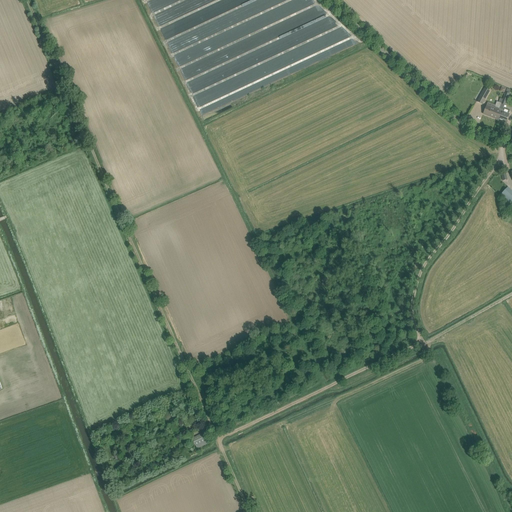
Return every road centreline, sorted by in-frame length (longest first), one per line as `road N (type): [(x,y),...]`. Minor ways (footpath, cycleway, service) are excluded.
road 1 (track): [(249,511),(27,0)]
road 2 (unclassified): [(511,144),(445,110),(330,0)]
road 3 (track): [(496,140),(487,174),(413,277),(408,304),(423,342)]
road 4 (track): [(423,342),(218,440)]
